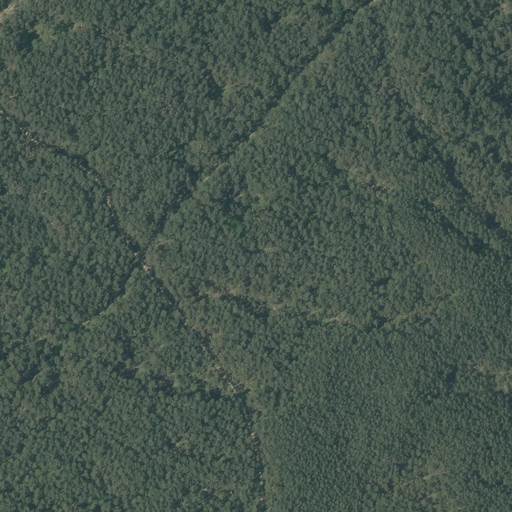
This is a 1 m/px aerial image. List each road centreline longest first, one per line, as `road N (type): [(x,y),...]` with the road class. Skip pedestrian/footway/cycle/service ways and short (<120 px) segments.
road 1 (track): [(371,0),(225,169),(179,203),(139,261)]
road 2 (unknown): [(260,511),(256,457),(238,396),(139,261)]
road 3 (track): [(511,241),(478,216),(389,80),(375,0)]
road 4 (track): [(139,261),(99,185),(0,114)]
road 5 (track): [(116,511),(85,475),(59,334)]
